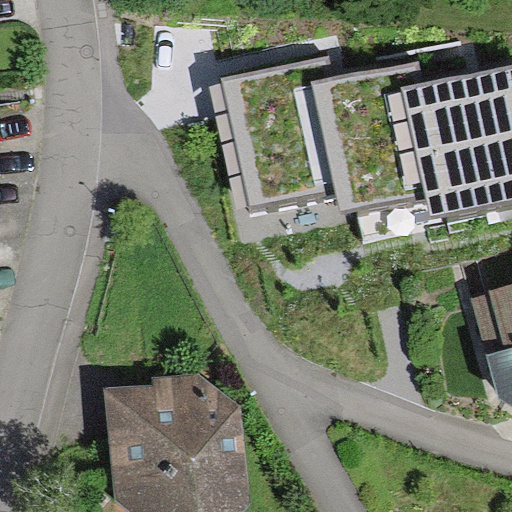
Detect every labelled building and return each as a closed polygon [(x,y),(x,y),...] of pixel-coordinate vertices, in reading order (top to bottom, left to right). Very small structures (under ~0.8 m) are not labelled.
[(284,93),(330,90),(328,50),(282,53),(284,93)] [(456,129),(511,117),(511,79),(464,69),(456,129)] [(264,261),(348,224),(297,110),(213,147),(264,261)] [(435,231),(511,216),(511,117),(456,129),(416,137),(435,231)] [(511,300),(479,310),(509,418),(511,417),(511,300)] [(99,395),(108,507),(114,511),(244,511),(236,421),(195,386),(99,395)]
